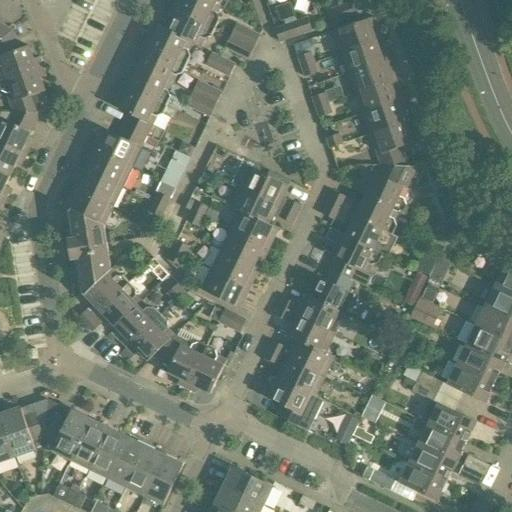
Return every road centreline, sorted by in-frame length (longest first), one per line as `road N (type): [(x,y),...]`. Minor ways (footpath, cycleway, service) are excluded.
road 1 (residential): [(228,417),(261,323),(330,179),(287,59),(239,75),(203,154)]
road 2 (residential): [(60,361),(39,208),(74,116)]
road 3 (residential): [(375,511),(347,497),(333,466),(228,417)]
road 4 (residential): [(208,430),(60,361)]
road 5 (tertiary): [(511,135),(460,0)]
road 6 (residential): [(74,116),(135,0)]
road 7 (residential): [(74,116),(34,0)]
